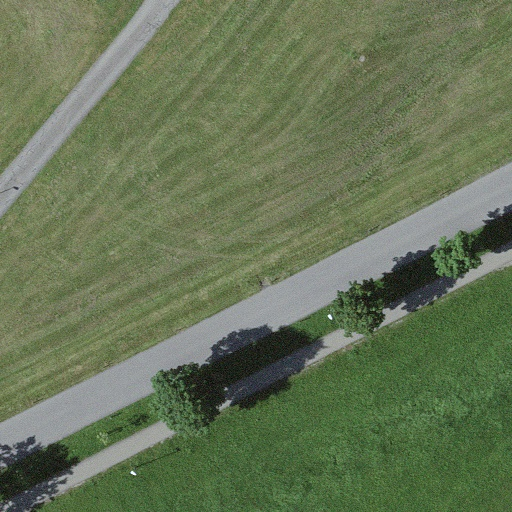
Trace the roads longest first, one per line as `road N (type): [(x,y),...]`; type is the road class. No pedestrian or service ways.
road 1 (residential): [(0,448),(511,191)]
road 2 (track): [(156,0),(0,193)]
